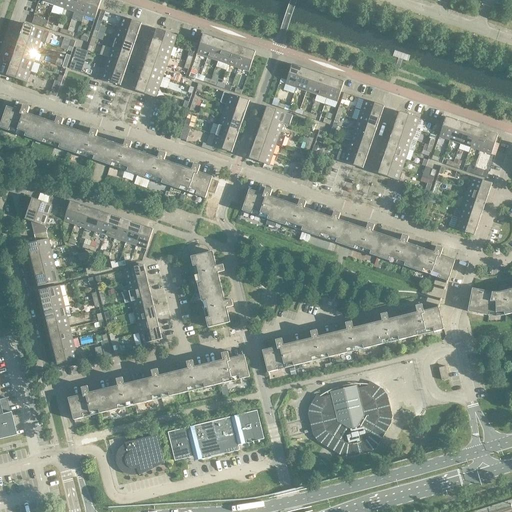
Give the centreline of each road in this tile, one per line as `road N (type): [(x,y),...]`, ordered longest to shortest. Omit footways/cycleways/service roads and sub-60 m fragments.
road 1 (secondary): [(478,451),(359,486),(214,511)]
road 2 (unclassified): [(42,389),(0,211)]
road 3 (residential): [(474,409),(453,325),(477,250)]
road 4 (residential): [(185,353),(338,317)]
road 5 (secondary): [(341,511),(486,472)]
road 6 (residential): [(55,385),(185,353)]
road 7 (unclassified): [(154,9),(276,49)]
road 8 (residential): [(357,208),(236,166)]
road 9 (unclassified): [(236,166),(114,127)]
road 10 (residential): [(477,250),(357,208)]
road 11 (residential): [(396,89),(276,49)]
road 12 (residential): [(357,208),(396,89)]
road 13 (unclassified): [(114,127),(154,9)]
road 14 (residential): [(511,129),(396,89)]
road 15 (unclassified): [(114,127),(0,89)]
